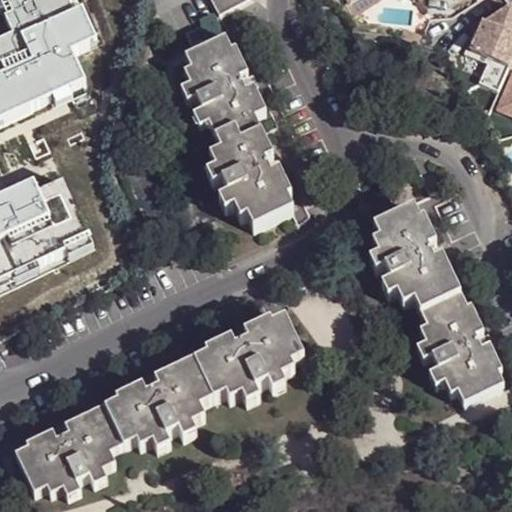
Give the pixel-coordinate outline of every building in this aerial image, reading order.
[(5,0),(13,17),(5,22),(13,38),(0,44),(0,124),(86,88),(71,56),(97,44),(83,15),(74,18),(66,0),(5,0)] [(208,0),(216,15),(246,0),(208,0)] [(511,10),(510,8),(484,25),(472,57),(487,63),(478,86),(497,94),(511,59),(511,10)] [(198,27),(183,34),(189,47),(204,40),(198,27)] [(183,61),(187,74),(181,77),(187,90),(193,102),(198,116),(205,128),(218,154),(207,161),(212,173),(218,186),(225,199),(231,212),(237,226),(244,223),(250,235),(289,216),(284,204),(288,201),(275,177),(268,180),(261,167),(268,162),(251,123),(262,118),(250,92),(242,96),(236,83),(244,78),(231,53),(228,55),(222,42),(183,61)] [(511,75),(496,115),(511,121),(511,75)] [(193,102),(187,90),(178,94),(184,107),(193,102)] [(205,128),(198,116),(191,120),(194,132),(205,128)] [(218,186),(212,173),(203,179),(209,189),(218,186)] [(0,288),(65,261),(63,255),(89,243),(63,191),(40,200),(36,192),(0,208),(0,288)] [(231,212),(225,199),(216,205),(221,217),(231,212)] [(371,231),(376,243),(370,247),(376,261),(382,272),(386,286),(394,299),(400,311),(411,306),(423,334),(418,336),(423,351),(429,361),(435,376),(441,389),(448,402),(455,398),(459,411),(499,392),(494,379),(497,377),(486,352),(478,356),(472,341),(479,339),(468,314),(464,315),(438,263),(430,265),(425,252),(432,247),(420,224),(416,226),(410,212),(371,231)] [(382,272),(376,261),(367,266),(373,276),(382,272)] [(394,299),(386,286),(379,291),(385,303),(394,299)] [(31,499),(44,493),(47,499),(60,494),(73,488),(87,482),(98,477),(110,469),(107,459),(133,447),(137,453),(151,447),(162,441),(175,435),(188,430),(201,423),(196,411),(223,399),(227,406),(239,400),(251,394),(264,387),(276,382),(291,375),(287,368),(300,363),(281,324),(268,330),(266,325),(242,338),(245,347),(232,351),(228,344),(203,356),(205,360),(152,385),(155,392),(143,398),(139,390),(113,402),(115,406),(63,432),(66,439),(53,445),(49,438),(24,450),(26,454),(13,461),(31,499)] [(429,361),(423,351),(414,355),(420,365),(429,361)] [(441,389),(435,376),(426,380),(432,392),(441,389)] [(276,382),(264,387),(269,397),(282,391),(276,382)] [(251,394),(239,400),(244,408),(255,403),(251,394)] [(188,430),(175,435),(181,445),(192,439),(188,430)] [(162,441),(151,447),(155,457),(166,451),(162,441)] [(98,477),(87,482),(91,491),(102,486),(98,477)] [(73,488),(60,494),(65,504),(76,498),(73,488)]
